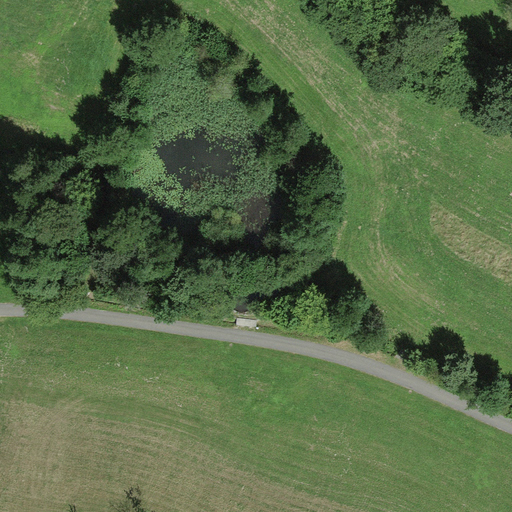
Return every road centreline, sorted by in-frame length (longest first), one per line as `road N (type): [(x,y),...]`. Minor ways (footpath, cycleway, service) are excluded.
road 1 (track): [(71,313),(93,242),(102,130),(129,45)]
road 2 (track): [(511,61),(403,0)]
